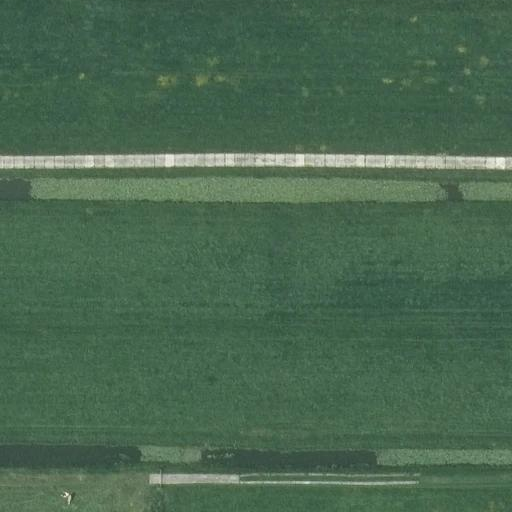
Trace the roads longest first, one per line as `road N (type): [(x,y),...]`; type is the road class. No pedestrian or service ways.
road 1 (track): [(511,165),(0,163)]
road 2 (track): [(511,479),(141,475),(49,498)]
